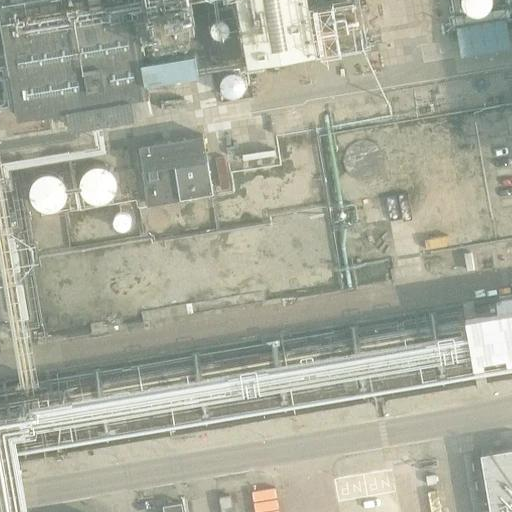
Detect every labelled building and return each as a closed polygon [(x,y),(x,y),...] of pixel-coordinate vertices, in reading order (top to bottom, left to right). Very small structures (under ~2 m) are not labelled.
[(148,95),(146,80),(132,0),(6,0),(0,1),(0,14),(17,116),(66,107),(69,126),(134,115),(131,98),(148,95)] [(314,52),(305,0),(236,0),(246,62),(314,52)] [(489,0),(460,0),(460,1),(463,5),(467,9),(473,11),(479,10),(484,8),(489,3),(489,0)] [(506,15),(456,25),(462,57),(511,47),(506,15)] [(248,95),(248,73),(226,73),(226,95),(248,95)] [(147,204),(176,200),(212,194),(202,135),(137,145),(147,204)] [(116,176),(116,175),(115,169),(111,163),(107,160),(100,158),(93,159),(90,160),(86,163),(83,167),(82,171),(81,175),(82,180),(86,187),(90,190),(97,192),(104,192),(107,190),(110,188),(114,183),(116,176)] [(66,189),(66,188),(65,181),(61,175),(56,171),(49,169),(42,170),(38,172),(35,174),(31,179),(30,182),(29,187),(30,191),(31,194),(35,201),(39,204),(47,206),(54,205),(58,203),(60,201),(65,196),(66,189)] [(511,511),(511,447),(478,454),(487,511),(511,511)] [(193,502),(193,511),(219,511),(218,499),(193,502)] [(163,511),(182,511),(181,503),(163,506),(163,511)]
